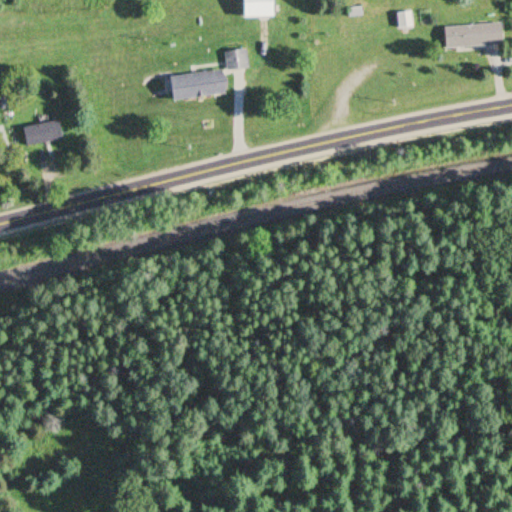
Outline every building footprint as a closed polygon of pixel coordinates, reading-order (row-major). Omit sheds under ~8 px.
[(235,0),(236,17),(270,17),(270,0),(235,0)] [(440,25),(440,47),(497,45),(496,24),(440,25)] [(221,52),(223,71),(245,69),(243,50),(221,52)] [(163,77),(166,100),(220,94),(217,71),(163,77)] [(18,127),(22,145),(58,139),(55,120),(18,127)]
